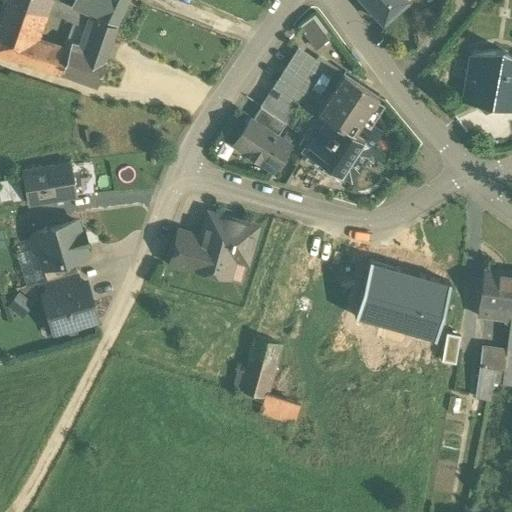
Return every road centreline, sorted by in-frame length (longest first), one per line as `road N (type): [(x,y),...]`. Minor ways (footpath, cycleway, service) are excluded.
road 1 (residential): [(181,176),(365,226),(385,222),(460,173)]
road 2 (residential): [(293,0),(197,135),(181,176)]
road 3 (residential): [(340,12),(460,173)]
road 4 (residential): [(181,176),(100,352)]
road 5 (track): [(100,352),(13,511)]
